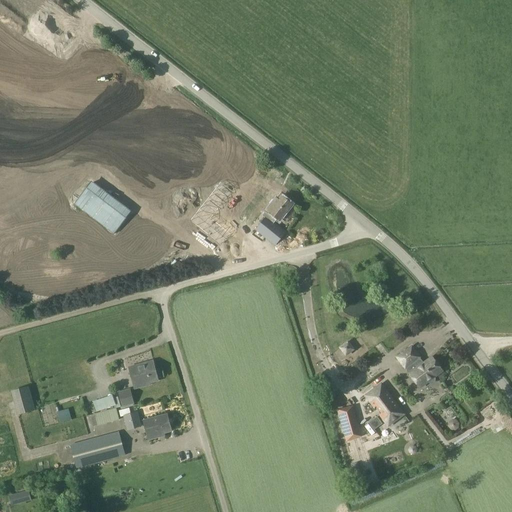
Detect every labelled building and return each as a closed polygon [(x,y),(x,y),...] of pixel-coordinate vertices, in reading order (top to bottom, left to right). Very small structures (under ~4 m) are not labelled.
[(105,135),(138,88),(79,47),(64,69),(69,72),(69,95),(72,97),(28,160),(28,165),(24,155),(14,149),(6,152),(4,151),(0,152),(0,204),(12,213),(17,211),(37,224),(68,180),(79,180),(85,172),(81,168),(87,169),(87,164),(81,164),(85,162),(95,148),(99,146),(96,139),(105,135)] [(209,247),(223,227),(186,201),(190,194),(206,205),(239,160),(154,100),(123,144),(176,181),(172,187),(123,153),(107,176),(209,247)] [(106,169),(112,160),(106,157),(100,166),(106,169)] [(229,205),(223,214),(233,220),(252,191),(244,187),(238,196),(229,190),(222,200),(229,205)] [(292,204),(283,197),(280,201),(276,198),(267,211),(263,216),(266,218),(257,230),(276,245),(285,233),(274,224),(277,219),(279,221),(292,204)] [(248,230),(244,234),(253,241),(256,236),(248,230)] [(225,259),(232,251),(217,237),(210,245),(225,259)] [(343,340),(338,344),(344,352),(350,348),(343,340)] [(423,363),(419,358),(420,357),(412,346),(398,357),(405,368),(406,367),(410,373),(410,374),(420,388),(443,371),(432,357),(423,363)] [(143,368),(142,364),(129,368),(134,388),(145,385),(144,382),(150,381),(150,382),(158,380),(154,365),(143,368)] [(404,414),(381,384),(366,396),(374,405),(377,403),(384,412),(380,415),(389,426),(404,414)] [(10,391),(17,415),(34,410),(28,386),(10,391)] [(122,405),(135,402),(131,388),(118,391),(122,405)] [(445,419),(453,414),(448,406),(440,410),(445,419)] [(82,416),(85,428),(115,418),(111,407),(82,416)] [(350,407),(338,411),(346,441),(359,437),(350,407)] [(128,429),(141,425),(137,411),(124,415),(128,429)] [(149,440),(159,437),(158,435),(171,431),(167,414),(144,421),(149,440)] [(370,427),(377,424),(373,417),(367,421),(370,427)] [(372,468),(376,478),(387,473),(385,467),(376,471),(370,455),(397,444),(391,431),(344,450),(348,459),(355,456),(366,482),(374,479),(369,468),(364,470),(361,464),(367,462),(370,469),(372,468)] [(77,466),(124,453),(118,433),(72,446),(77,466)] [(410,447),(409,450),(410,453),(413,454),(416,453),(418,450),(416,446),(413,446),(410,447)] [(349,464),(353,479),(359,478),(355,463),(349,464)] [(28,490),(9,495),(11,505),(31,500),(28,490)]
